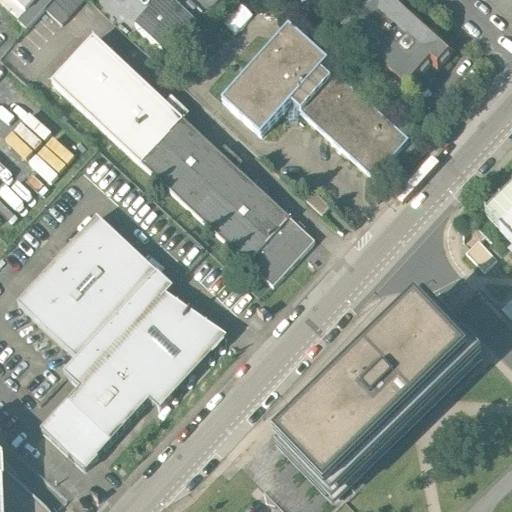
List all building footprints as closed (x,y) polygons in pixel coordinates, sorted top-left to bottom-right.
[(0,0),(0,5),(19,23),(17,24),(26,32),(45,12),(55,0),(0,0)] [(62,27),(86,1),(85,0),(55,0),(45,12),(62,27)] [(167,0),(161,0),(135,29),(167,59),(197,27),(195,25),(203,17),(185,0),(179,0),(174,6),(167,0)] [(185,0),(203,17),(204,18),(220,0),(185,0)] [(366,4),(340,33),(406,92),(432,64),(438,70),(451,56),(389,0),(378,0),(370,8),(366,4)] [(300,114),(300,115),(374,182),(409,144),(334,76),(330,81),(322,73),(328,65),(289,31),(222,105),(262,140),(288,110),(288,127),(299,127),(298,113),(300,114)] [(52,87),(273,291),(315,246),(94,42),(52,87)] [(511,192),(486,217),(511,244),(511,192)] [(323,220),(331,211),(313,195),(305,204),(323,220)] [(174,292),(98,223),(18,308),(78,363),(64,378),(80,393),(42,435),(85,475),(149,404),(160,414),(212,336),(162,303),(174,292)] [(487,239),(477,228),(461,243),(470,253),(466,257),(485,276),(498,264),(480,245),(487,239)] [(426,305),(276,449),(332,507),(482,364),(426,305)] [(46,511),(0,469),(0,511),(46,511)]
